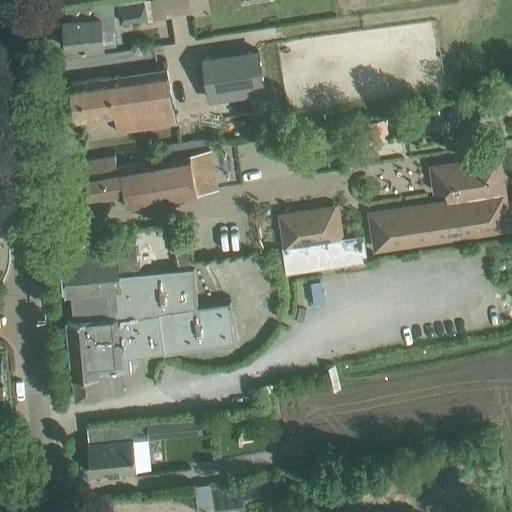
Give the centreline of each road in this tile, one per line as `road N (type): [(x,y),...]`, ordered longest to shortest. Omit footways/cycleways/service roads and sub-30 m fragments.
road 1 (tertiary): [(26,310),(1,0)]
road 2 (tertiary): [(46,511),(26,310)]
